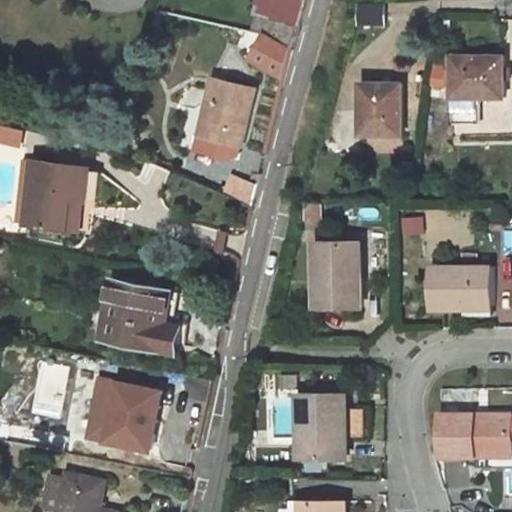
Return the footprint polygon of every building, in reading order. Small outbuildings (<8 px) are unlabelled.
[(300,27),(307,0),(261,0),(258,14),(300,27)] [(362,4),(362,24),(386,24),(386,5),(362,4)] [(293,52),(266,34),(251,60),(286,81),(293,52)] [(455,56),(454,124),(476,124),(476,97),(506,97),(505,56),(455,56)] [(215,79),(200,135),(210,138),(232,143),(242,146),(256,90),(215,79)] [(364,118),(364,135),(404,135),(404,83),(362,83),(362,117),(364,118)] [(27,130),(0,122),(0,136),(24,143),(27,130)] [(196,147),(200,124),(188,123),(184,145),(196,147)] [(210,138),(208,146),(230,151),(232,143),(210,138)] [(38,160),(28,222),(68,228),(73,198),(83,200),(88,201),(92,169),(38,160)] [(255,203),(259,186),(232,175),(226,190),(255,203)] [(79,230),(83,200),(73,198),(68,228),(79,230)] [(319,243),(317,306),(364,306),(363,278),(357,278),(356,242),(319,243)] [(432,265),(432,309),(465,310),(465,314),(494,314),(494,305),(495,305),(495,266),(432,265)] [(174,292),(117,279),(105,337),(178,352),(184,323),(169,320),(174,292)] [(93,437),(109,440),(154,449),(165,389),(104,378),(93,437)] [(300,393),(300,457),(350,458),(350,436),(350,409),(342,408),(343,392),(300,393)] [(350,409),(351,392),(343,392),(342,408),(350,409)] [(360,436),(360,408),(350,409),(350,436),(360,436)] [(360,408),(360,436),(370,436),(370,408),(360,408)] [(511,414),(441,412),(441,455),(474,455),(476,452),(511,453),(511,414)] [(107,482),(70,473),(69,478),(54,475),(47,507),(62,510),(61,511),(110,511),(101,510),(107,482)] [(346,511),(346,501),(296,501),(296,511),(346,511)]
